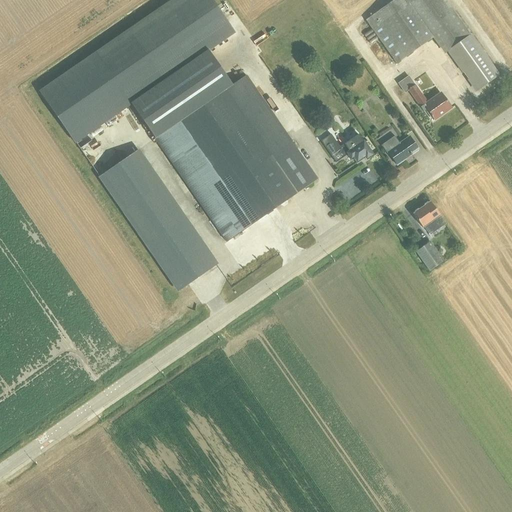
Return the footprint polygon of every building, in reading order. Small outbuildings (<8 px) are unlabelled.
[(131,103),(208,50),(234,32),(211,0),(172,0),(39,91),(74,142),(131,103)] [(447,53),(470,36),(445,0),(394,0),(365,20),(396,64),(432,39),(444,55),(447,53)] [(364,41),(372,36),(368,30),(361,34),(364,41)] [(470,36),(447,53),(462,74),(463,73),(468,80),(468,79),(477,91),(498,76),(470,36)] [(208,50),(131,103),(155,138),(204,105),(232,85),(208,50)] [(232,85),(204,105),(276,209),(318,180),(246,76),(232,85)] [(409,76),(398,84),(405,94),(408,91),(423,112),(426,110),(433,121),(451,108),(440,93),(427,102),(409,76)] [(204,105),(155,138),(227,243),(276,209),(204,105)] [(346,153),(347,155),(351,160),(354,158),(356,161),(358,159),(359,162),(365,158),(367,160),(374,155),(358,134),(344,145),(348,151),(346,153)] [(348,151),(344,145),(340,148),(331,135),(321,142),(336,163),(347,155),(346,153),(348,151)] [(394,136),(382,145),(397,165),(406,160),(405,159),(410,155),(411,156),(412,155),(411,154),(418,150),(409,137),(399,143),(394,136)] [(139,150),(99,177),(178,292),(218,264),(139,150)] [(415,213),(414,214),(423,228),(424,227),(430,235),(446,225),(430,202),(429,203),(427,203),(425,205),(424,207),(420,210),(418,210),(416,212),(415,213)] [(431,241),(416,252),(429,272),(445,261),(431,241)]
